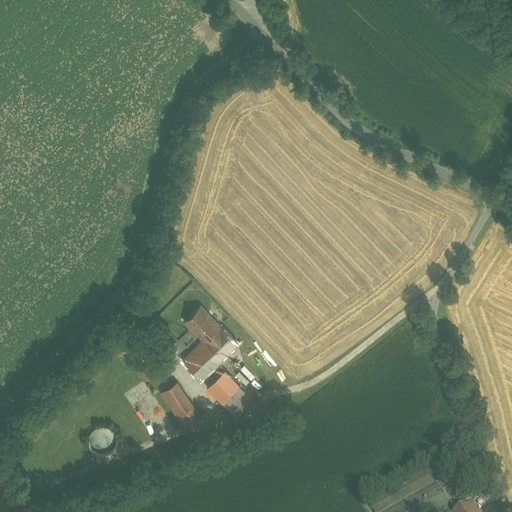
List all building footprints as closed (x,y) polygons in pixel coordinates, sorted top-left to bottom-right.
[(221,325),(201,305),(185,320),(204,340),(205,341),(221,325)] [(221,325),(205,341),(204,340),(184,359),(203,378),(238,343),(221,325)] [(129,342),(115,328),(104,339),(121,357),(127,351),(124,348),(129,342)] [(173,359),(163,349),(155,357),(160,363),(158,364),(162,369),(164,367),(164,368),(173,359)] [(147,365),(139,371),(146,381),(154,375),(147,365)] [(254,399),(226,370),(208,387),(236,416),(254,399)] [(177,381),(162,392),(185,424),(200,414),(177,381)] [(113,429),(111,428),(109,427),(107,426),(105,426),(103,426),(100,426),(98,427),(96,428),(94,430),(92,431),(91,433),(90,436),(90,437),(89,439),(89,441),(89,443),(90,445),(91,447),(92,449),(93,450),(94,452),(96,453),(98,454),(100,455),(102,455),(105,455),(108,455),(109,454),(111,453),(112,452),(114,451),(115,449),(116,448),(117,447),(117,445),(118,443),(118,442),(118,440),(118,438),(118,436),(117,434),(116,433),(115,431),(113,429)] [(436,464),(370,501),(375,511),(442,511),(458,503),(436,464)]
